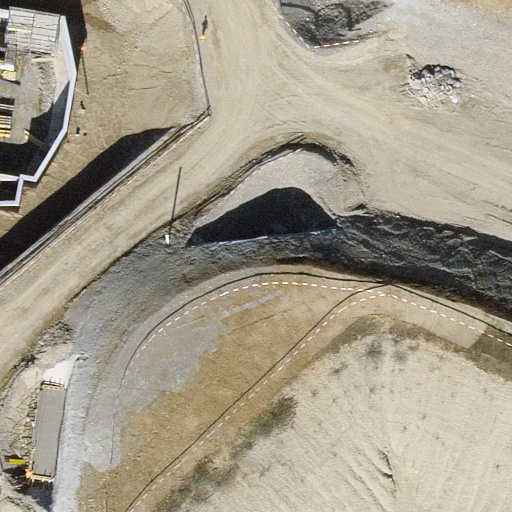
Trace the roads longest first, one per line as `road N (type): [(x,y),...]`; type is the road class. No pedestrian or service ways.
road 1 (primary): [(71,218),(239,156),(360,169),(511,216)]
road 2 (primary): [(511,144),(464,122),(183,42),(123,0)]
road 3 (primary): [(71,218),(97,121),(88,0)]
road 4 (primary): [(0,324),(71,218)]
